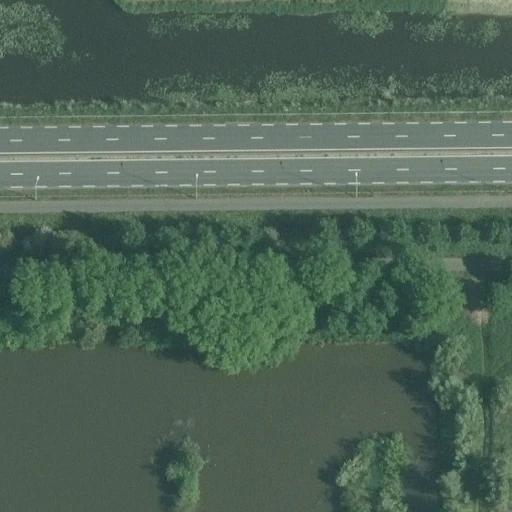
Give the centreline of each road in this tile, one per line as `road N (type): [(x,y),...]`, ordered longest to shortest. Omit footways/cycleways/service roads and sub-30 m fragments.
road 1 (primary): [(511,135),(0,141)]
road 2 (primary): [(0,175),(511,169)]
